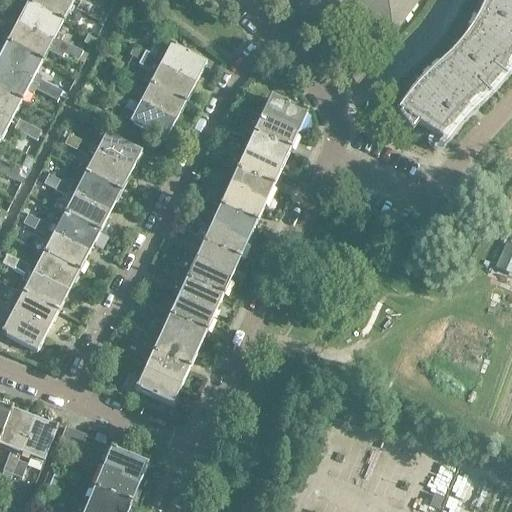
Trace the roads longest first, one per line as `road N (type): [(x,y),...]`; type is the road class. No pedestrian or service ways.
road 1 (residential): [(73,400),(233,71),(269,32)]
road 2 (residential): [(197,446),(330,148),(328,99)]
road 3 (residential): [(450,0),(413,50),(328,99)]
road 4 (residential): [(197,446),(73,400)]
